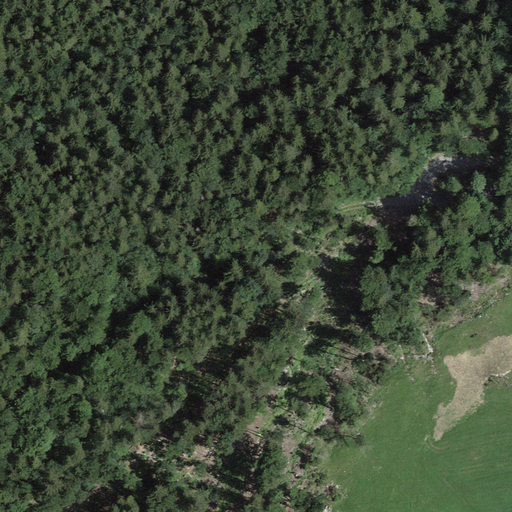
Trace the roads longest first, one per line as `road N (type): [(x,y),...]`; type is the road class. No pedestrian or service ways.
road 1 (track): [(51,366),(98,346),(143,295),(165,283),(327,213),(425,192)]
road 2 (track): [(511,192),(445,201),(425,192),(429,178),(448,166),(511,158)]
